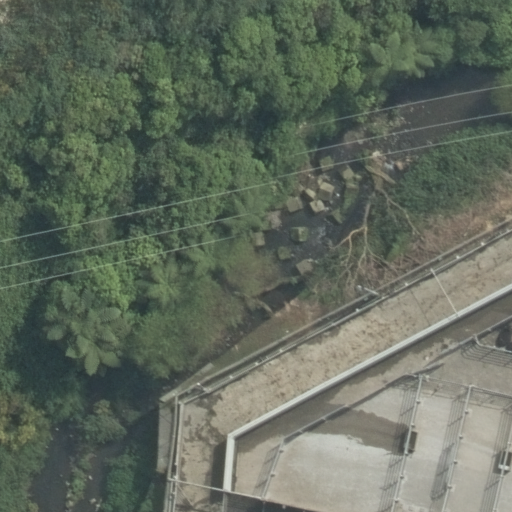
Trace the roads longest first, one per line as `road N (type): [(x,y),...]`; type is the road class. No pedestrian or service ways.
road 1 (track): [(511,263),(215,422),(206,511)]
road 2 (track): [(511,308),(421,356),(511,376)]
